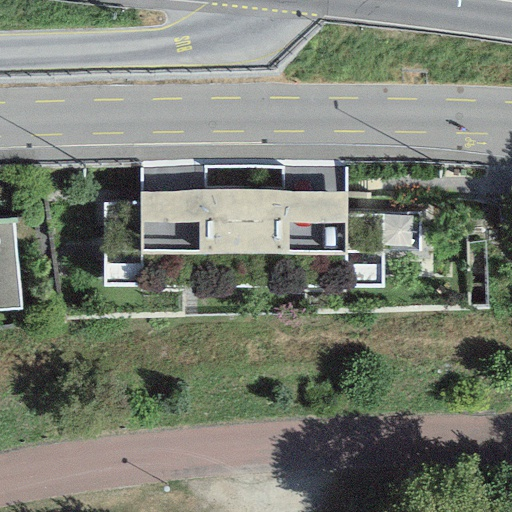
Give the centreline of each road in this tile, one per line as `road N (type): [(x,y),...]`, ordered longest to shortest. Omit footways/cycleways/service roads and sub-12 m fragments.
road 1 (residential): [(0,122),(511,120)]
road 2 (primary): [(339,0),(511,20)]
